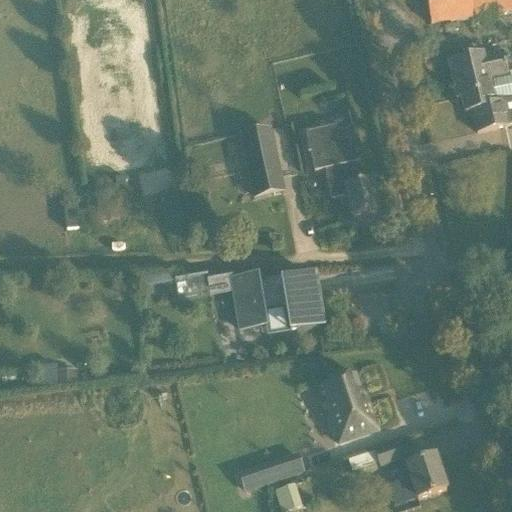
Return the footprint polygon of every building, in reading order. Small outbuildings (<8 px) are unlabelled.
[(511,0),(425,0),(431,27),(511,14),(511,0)] [(459,91),(461,98),(491,92),(494,107),(502,105),(511,102),(511,76),(507,77),(502,55),(483,60),(483,56),(449,64),(455,92),(459,91)] [(511,102),(494,107),(491,92),(461,98),(465,115),(472,113),(477,135),(511,127),(511,102)] [(346,195),(351,220),(379,214),(372,183),(359,186),(355,166),(360,165),(353,132),(336,135),(335,129),(306,136),(308,146),(305,147),(308,157),(310,156),(314,175),(325,172),(330,198),(346,195)] [(269,132),(240,138),(251,187),(280,181),(269,132)] [(77,207),(65,208),(67,232),(78,231),(77,207)] [(174,284),(174,283),(173,276),(140,280),(142,291),(175,285),(178,300),(206,295),(203,279),(174,284)] [(293,320),(296,334),(323,329),(323,328),(319,329),(311,282),(314,282),(314,280),(283,285),(282,280),(258,284),(257,279),(232,283),(240,333),(260,330),(260,322),(262,317),(262,318),(263,318),(263,315),(266,312),(270,310),(278,309),(282,309),(285,311),(286,314),(287,314),(287,313),(291,316),(293,320)] [(57,373),(57,386),(77,386),(77,373),(57,373)] [(327,403),(325,403),(338,444),(376,432),(366,402),(364,402),(361,394),(355,376),(322,386),(327,403)] [(380,469),(405,460),(400,445),(375,453),(380,469)] [(260,469),(267,488),(304,475),(298,457),(260,469)] [(411,484),(417,502),(446,493),(435,459),(396,472),(401,487),(411,484)] [(295,487),(279,492),(284,511),(296,511),(302,510),(295,487)]
